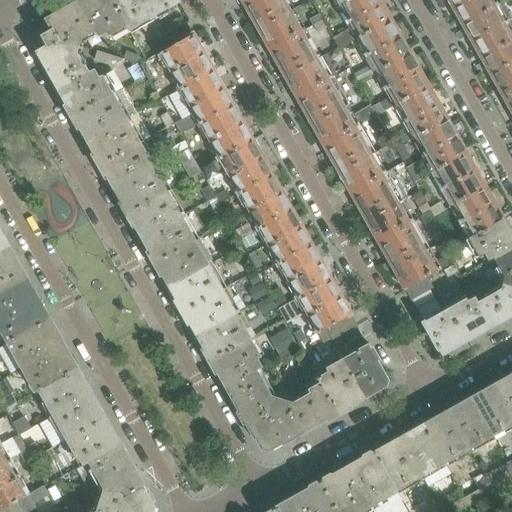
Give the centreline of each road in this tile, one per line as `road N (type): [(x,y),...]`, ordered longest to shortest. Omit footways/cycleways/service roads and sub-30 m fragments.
road 1 (residential): [(257,488),(0,32)]
road 2 (residential): [(428,392),(210,0)]
road 3 (residential): [(0,184),(184,511)]
road 4 (residential): [(511,173),(414,0)]
road 5 (residential): [(257,488),(428,392)]
